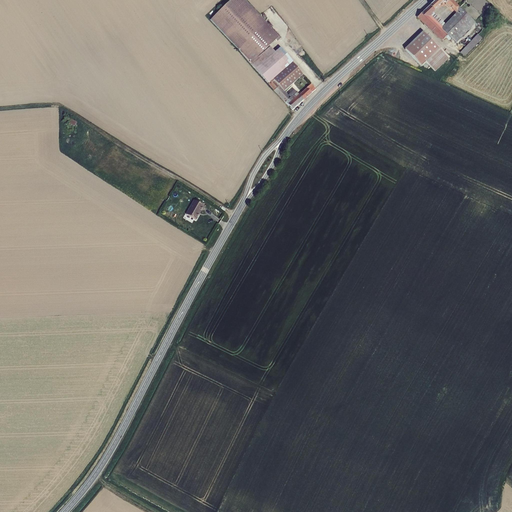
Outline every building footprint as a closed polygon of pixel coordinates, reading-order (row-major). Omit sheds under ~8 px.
[(279,34),(248,0),(225,0),(209,15),(291,109),(302,99),(298,94),(297,95),(296,93),(295,93),(292,91),(288,95),(284,90),(303,74),(280,47),(275,51),(269,44),(279,34)] [(442,43),(448,38),(453,43),(456,46),(476,27),(450,0),(437,0),(427,10),(432,15),(445,3),(459,17),(455,18),(455,21),(443,32),(429,18),(424,13),(419,18),(437,37),(442,43)] [(486,19),(490,20),(492,17),(497,19),(501,10),(488,4),(484,13),(488,15),(486,19)] [(432,15),(427,10),(424,13),(429,18),(432,15)] [(448,60),(423,34),(405,51),(420,67),(428,60),(438,70),(448,60)] [(483,40),(479,35),(477,37),(460,52),(465,57),(483,40)] [(302,91),(306,96),(315,88),(310,83),(302,91)] [(302,91),(298,94),(302,99),(306,96),(302,91)] [(188,220),(197,226),(203,216),(205,217),(207,213),(199,208),(200,207),(198,205),(197,207),(196,206),(188,220)]
